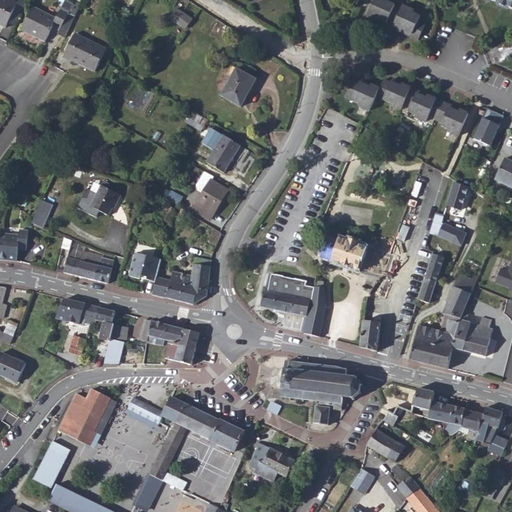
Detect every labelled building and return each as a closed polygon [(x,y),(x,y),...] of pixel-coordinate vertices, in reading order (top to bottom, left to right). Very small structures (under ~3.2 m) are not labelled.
[(0,0),(0,23),(0,24),(0,23),(0,25),(8,30),(11,24),(20,6),(8,0),(0,0)] [(11,24),(18,28),(29,5),(30,4),(23,0),(20,6),(11,24)] [(379,0),(371,18),(379,22),(380,19),(390,23),(388,26),(396,29),(404,12),(397,9),(398,6),(390,2),(391,0),(379,0)] [(511,0),(493,0),(502,4),(502,5),(510,9),(511,8),(511,0)] [(29,5),(18,28),(24,31),(36,8),(29,5)] [(407,7),(404,12),(396,29),(405,33),(406,31),(415,35),(414,37),(421,41),(429,24),(423,21),(424,18),(416,14),(418,12),(407,7)] [(36,8),(24,31),(48,43),(55,29),(63,33),(72,14),(64,10),(59,20),(36,8)] [(194,22),(178,11),(171,21),(187,32),(194,22)] [(108,51),(78,35),(66,60),(74,64),(75,62),(97,73),(108,51)] [(260,80),(242,69),(226,95),(244,106),(260,80)] [(371,110),(377,96),(381,88),(373,85),(373,84),(371,87),(362,82),(361,83),(354,80),(347,97),(361,103),(360,105),(371,110)] [(402,110),(404,104),(412,88),(404,84),(403,86),(393,81),(393,83),(385,80),(381,88),(377,96),(392,103),(391,105),(402,110)] [(430,116),(437,119),(444,102),(430,96),(429,98),(419,94),(420,91),(412,88),(404,104),(412,107),(410,111),(417,113),(416,116),(427,121),(430,116)] [(461,137),(471,114),(463,110),(461,113),(452,108),(453,106),(444,102),(437,119),(445,122),(443,126),(450,129),(450,131),(461,137)] [(201,128),(206,117),(193,112),(188,122),(201,128)] [(500,125),(484,118),(474,138),(491,146),(500,125)] [(242,148),(224,137),(209,164),(227,174),(242,148)] [(511,161),(506,158),(497,178),(511,185),(511,161)] [(212,181),(215,178),(206,173),(199,186),(207,191),(197,210),(215,219),(230,191),(212,181)] [(108,184),(106,188),(102,197),(95,194),(95,193),(89,206),(112,218),(117,206),(120,207),(124,199),(112,192),(114,187),(108,184)] [(470,187),(458,184),(452,206),(465,210),(471,187),(470,187)] [(102,197),(106,188),(100,185),(95,194),(102,197)] [(56,208),(44,204),(37,227),(49,231),(56,208)] [(442,221),(435,219),(431,233),(461,246),(467,234),(442,221)] [(0,263),(9,265),(17,266),(19,254),(28,255),(30,236),(21,235),(21,240),(1,237),(0,246),(0,263)] [(383,276),(389,258),(368,251),(369,247),(359,244),(359,242),(350,239),(350,241),(341,238),(339,242),(329,238),(322,256),(334,260),(334,261),(361,271),(362,269),(373,273),(373,272),(383,276)] [(75,242),(67,240),(64,250),(72,253),(74,245),(75,242)] [(66,276),(81,279),(87,255),(88,250),(74,245),(66,276)] [(425,300),(432,303),(449,256),(437,251),(436,253),(432,266),(421,298),(425,300)] [(87,281),(99,284),(105,260),(87,255),(81,279),(87,281)] [(159,280),(162,266),(163,262),(137,256),(131,279),(142,282),(143,278),(150,280),(149,282),(158,284),(159,280)] [(511,258),(508,269),(494,264),(488,279),(511,289),(511,258)] [(99,284),(110,287),(116,262),(105,260),(99,284)] [(214,273),(215,262),(198,261),(196,278),(172,274),(171,277),(175,278),(174,283),(159,280),(158,284),(154,297),(169,301),(197,308),(211,299),(214,273)] [(307,273),(298,270),(296,280),(305,282),(307,273)] [(466,314),(482,278),(478,276),(476,279),(464,274),(462,274),(444,315),(446,320),(449,321),(451,315),(458,317),(457,320),(452,319),(447,333),(440,331),(431,365),(451,370),(456,348),(464,320),(466,314)] [(315,287),(271,278),(265,306),(309,315),(315,287)] [(328,282),(320,280),(307,333),(322,337),(329,310),(328,287),(327,287),(328,282)] [(0,320),(6,322),(18,292),(3,290),(0,301),(0,320)] [(100,322),(103,310),(89,307),(76,303),(67,301),(63,317),(72,319),(71,324),(83,327),(84,323),(89,324),(94,326),(99,327),(100,322)] [(99,358),(110,360),(115,341),(118,330),(119,327),(116,326),(119,314),(103,310),(100,322),(108,324),(99,358)] [(473,316),(466,314),(464,320),(456,348),(490,356),(498,328),(494,327),(496,319),(487,316),(485,325),(471,321),(473,316)] [(378,324),(370,322),(366,320),(362,348),(375,351),(380,327),(381,325),(378,324)] [(171,328),(149,322),(144,342),(152,344),(153,340),(167,343),(171,328)] [(431,365),(440,331),(420,327),(412,361),(427,364),(431,365)] [(171,328),(167,343),(174,345),(174,343),(199,349),(202,336),(171,328)] [(0,339),(13,346),(16,339),(0,330),(0,339)] [(115,341),(116,341),(131,345),(133,334),(118,330),(115,341)] [(62,349),(85,356),(90,341),(86,340),(88,333),(81,331),(79,338),(67,334),(62,349)] [(110,360),(108,369),(121,369),(127,345),(116,341),(115,341),(110,360)] [(170,361),(194,367),(199,349),(174,343),(174,345),(170,361)] [(28,366),(6,356),(0,367),(0,373),(20,383),(28,366)] [(297,363),(289,362),(285,398),(293,399),(293,402),(295,402),(295,400),(305,401),(305,403),(308,403),(308,401),(319,402),(317,425),(331,426),(334,411),(344,411),(346,399),(355,399),(356,401),(358,401),(357,399),(360,395),(362,396),(362,393),(361,392),(361,388),(363,388),(363,385),(361,385),(359,381),(360,380),(359,378),(357,380),(348,378),(348,371),(336,368),(326,366),(326,365),(322,364),(322,366),(312,365),(312,363),(308,363),(308,364),(300,363),(300,362),(297,361),(297,363)] [(430,417),(433,401),(436,393),(420,389),(418,396),(414,411),(414,412),(430,417)] [(91,401),(73,438),(94,448),(101,435),(98,433),(114,400),(108,397),(110,392),(105,390),(103,395),(96,392),(91,401)] [(70,418),(62,432),(73,438),(91,401),(81,396),(70,418)] [(167,414),(165,418),(181,425),(177,432),(187,437),(191,430),(214,441),(213,442),(237,454),(247,433),(224,422),(224,423),(174,399),(167,414)] [(134,410),(132,413),(161,427),(165,418),(167,414),(139,401),(134,410)] [(452,435),(460,429),(462,426),(467,409),(456,406),(433,401),(430,417),(430,418),(449,423),(445,429),(452,435)] [(467,438),(477,440),(486,408),(487,406),(486,406),(480,404),(478,413),(467,409),(462,426),(460,429),(468,434),(467,438)] [(486,408),(477,440),(484,442),(489,425),(499,428),(504,412),(495,409),(486,408)] [(369,445),(376,449),(397,461),(406,446),(378,429),(370,443),(369,445)] [(187,437),(177,432),(161,464),(172,469),(187,437)] [(486,452),(500,458),(504,449),(507,443),(494,437),(486,452)] [(57,444),(38,481),(56,490),(74,452),(57,444)] [(251,467),(252,472),(263,478),(276,485),(281,474),(290,479),(299,462),(263,444),(251,467)] [(161,464),(155,478),(167,484),(188,494),(192,486),(169,475),(172,469),(161,464)] [(399,486),(409,498),(409,497),(421,488),(411,476),(406,471),(405,472),(399,465),(396,468),(394,469),(404,482),(399,486)] [(362,471),(353,487),(366,494),(378,475),(365,467),(362,471)] [(495,469),(486,487),(496,492),(504,474),(495,469)] [(155,478),(141,505),(154,511),(167,484),(155,478)] [(51,503),(70,511),(112,511),(60,486),(57,491),(51,503)] [(409,497),(409,498),(420,511),(441,511),(442,511),(438,507),(421,488),(409,497)] [(227,511),(223,510),(210,503),(206,511),(227,511)]
